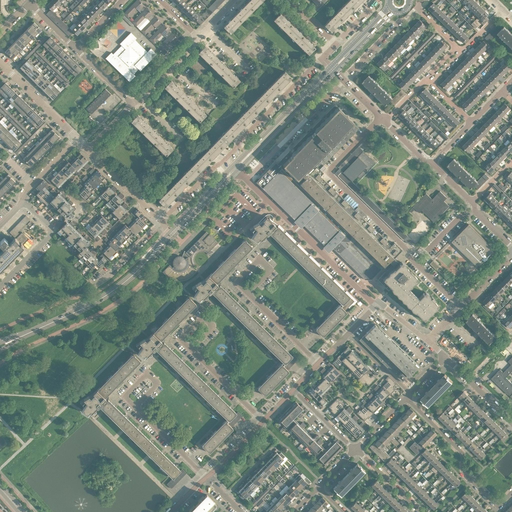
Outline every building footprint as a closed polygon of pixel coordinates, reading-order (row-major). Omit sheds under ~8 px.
[(97,4),(102,9),(107,5),(101,0),(98,0),(99,1),(97,4)] [(141,13),(146,8),(143,5),(142,5),(141,4),(142,4),(141,3),(141,2),(139,0),(138,0),(138,1),(137,0),(136,0),(123,14),(128,18),(136,9),(141,13)] [(181,0),(177,5),(181,9),(187,4),(182,0),(181,0)] [(215,0),(210,6),(215,10),(224,0),(215,0)] [(249,0),(246,3),(253,10),(263,0),(249,0)] [(348,0),(347,2),(354,9),(362,0),(348,0)] [(470,9),(476,2),(473,0),(469,0),(465,5),(470,9)] [(56,7),(51,1),(46,6),(50,10),(52,11),(56,7)] [(342,20),(354,9),(347,2),(335,14),(342,20)] [(428,8),(432,13),(438,7),(439,6),(438,4),(436,5),(433,3),(432,2),(427,7),(428,8)] [(474,13),(480,7),(476,2),(470,9),(474,13)] [(246,3),(235,15),(242,22),(253,10),(246,3)] [(93,8),(98,14),(102,9),(97,4),(93,8)] [(191,8),(187,4),(181,9),(185,14),(191,8)] [(94,18),(98,14),(93,8),(91,6),(89,8),(91,10),(88,13),(94,18)] [(432,13),(437,17),(442,11),(438,7),(432,13)] [(478,17),(485,11),(480,7),(474,13),(478,17)] [(140,30),(149,22),(149,21),(154,16),(151,13),(151,14),(150,13),(150,12),(149,11),(150,10),(148,8),(147,9),(146,8),(141,13),(132,22),(136,26),(140,30)] [(185,14),(190,18),(195,12),(191,8),(185,14)] [(441,21),(446,16),(442,11),(437,17),(441,21)] [(483,21),(489,15),(485,11),(478,17),(483,21)] [(195,12),(190,18),(194,22),(196,21),(200,17),(201,15),(199,13),(197,13),(197,14),(195,12)] [(84,17),(90,22),(94,18),(88,13),(84,17)] [(196,21),(200,25),(208,17),(204,13),(201,15),(200,17),(196,21)] [(280,13),(273,20),(285,32),(292,25),(280,13)] [(132,27),(134,25),(123,14),(121,16),(132,27)] [(324,25),(331,32),(342,20),(335,14),(324,25)] [(235,15),(223,27),(230,34),(242,22),(235,15)] [(158,30),(163,25),(160,22),(159,22),(158,21),(159,21),(158,19),(156,17),(154,16),(149,21),(149,22),(140,30),(145,35),(154,26),(158,30)] [(445,25),(451,20),(446,16),(441,21),(445,25)] [(85,27),(90,22),(84,17),(80,21),(85,27)] [(415,24),(422,30),(426,26),(420,20),(415,24)] [(451,20),(445,25),(450,30),(455,24),(451,20)] [(75,26),(81,31),(85,27),(80,21),(75,26)] [(34,22),(30,25),(38,33),(41,29),(42,29),(41,28),(39,26),(39,27),(38,26),(34,22)] [(415,24),(411,29),(417,35),(422,30),(415,24)] [(455,24),(450,30),(454,34),(459,28),(455,24)] [(35,36),(38,33),(30,25),(27,29),(35,36)] [(167,38),(172,33),(168,30),(167,29),(166,28),(167,27),(165,25),(164,26),(163,25),(158,30),(149,39),(153,43),(162,34),(167,38)] [(304,36),(292,25),(285,32),(297,43),(304,36)] [(75,26),(71,30),(73,32),(77,35),(81,31),(75,26)] [(511,42),(511,34),(504,27),(500,31),(497,33),(497,34),(500,37),(500,36),(502,38),(509,45),(511,42)] [(454,34),(458,38),(464,33),(459,28),(454,34)] [(32,39),(35,36),(27,29),(24,32),(32,39)] [(411,29),(407,33),(413,39),(414,41),(416,39),(415,37),(417,35),(411,29)] [(21,35),(29,42),(32,39),(24,32),(21,35)] [(140,71),(153,58),(156,54),(150,49),(147,52),(138,43),(137,44),(134,41),(136,38),(130,32),(119,44),(121,45),(113,54),(111,52),(105,58),(125,78),(129,82),(135,76),(133,74),(138,69),(140,71)] [(174,47),(180,42),(178,40),(178,39),(177,38),(177,39),(176,38),(176,37),(175,36),(173,34),(172,33),(167,38),(166,38),(158,47),(162,51),(171,42),(173,44),(172,45),(174,47)] [(407,33),(403,37),(409,43),(413,39),(407,33)] [(464,33),(458,38),(463,42),(468,37),(464,33)] [(25,46),(29,42),(21,35),(18,38),(25,46)] [(308,55),(315,48),(304,36),(297,43),(302,48),(308,55)] [(50,37),(43,44),(46,48),(53,40),(50,37)] [(409,43),(403,37),(398,42),(404,48),(406,49),(410,45),(409,43)] [(15,42),(22,49),(25,46),(18,38),(15,42)] [(57,43),(53,40),(46,48),(49,51),(57,43)] [(437,45),(443,51),(447,47),(441,41),(437,45)] [(483,41),(479,45),(485,51),(484,51),(486,52),(488,50),(486,49),(489,46),(486,44),(487,44),(486,43),(483,41)] [(19,52),(22,49),(15,42),(11,45),(19,52)] [(394,46),(400,52),(404,48),(398,42),(394,46)] [(52,54),(60,46),(57,43),(49,51),(52,54)] [(11,45),(8,48),(16,55),(19,52),(11,45)] [(433,50),(438,55),(443,51),(437,45),(433,50)] [(479,45),(475,49),(480,55),(482,56),(483,55),(482,53),(484,51),(485,51),(479,45)] [(63,50),(60,46),(52,54),(56,57),(63,50)] [(210,64),(216,57),(205,46),(198,53),(210,64)] [(394,46),(390,50),(396,56),(400,52),(394,46)] [(12,59),(13,59),(16,55),(8,48),(5,51),(9,55),(9,56),(10,56),(9,57),(11,58),(12,59)] [(429,54),(434,60),(438,55),(433,50),(431,48),(430,50),(431,52),(429,54)] [(475,49),(470,54),(476,59),(477,61),(479,59),(478,57),(480,55),(475,49)] [(66,53),(63,50),(56,57),(54,59),(57,62),(59,60),(66,53)] [(390,50),(385,55),(392,61),(396,56),(390,50)] [(70,56),(66,53),(59,60),(62,64),(70,56)] [(424,58),(430,64),(434,60),(429,54),(424,58)] [(470,54),(466,58),(472,64),(476,59),(470,54)] [(387,65),(392,61),(385,55),(381,59),(387,65)] [(65,67),(73,59),(70,56),(62,64),(65,67)] [(221,76),(228,69),(216,57),(210,64),(221,76)] [(420,63),(426,68),(430,64),(424,58),(423,57),(422,58),(423,60),(420,63)] [(472,64),(466,58),(462,62),(468,68),(472,64)] [(76,62),(73,59),(65,67),(69,70),(76,62)] [(381,59),(377,64),(383,70),(387,65),(381,59)] [(20,67),(24,71),(31,63),(28,60),(20,67)] [(72,73),(79,65),(76,62),(69,70),(72,73)] [(462,62),(458,67),(463,72),(468,68),(462,62)] [(505,62),(501,66),(506,72),(511,68),(508,65),(508,64),(507,64),(505,62)] [(31,63),(24,71),(27,74),(34,66),(31,63)] [(416,67),(422,73),(426,68),(420,63),(416,67)] [(36,64),(34,66),(27,74),(30,77),(37,69),(39,68),(36,64)] [(83,69),(79,65),(72,73),(75,76),(83,69)] [(412,71),(417,77),(422,73),(416,67),(415,66),(410,70),(412,71)] [(502,76),(506,72),(501,66),(496,71),(502,76)] [(463,72),(458,67),(454,71),(459,76),(463,72)] [(33,80),(41,73),(37,69),(30,77),(33,80)] [(221,76),(233,87),(236,85),(240,80),(237,78),(228,69),(221,76)] [(498,80),(502,76),(496,71),(495,69),(493,71),(495,72),(492,75),(498,80)] [(280,90),(291,78),(284,71),(273,83),(280,90)] [(417,77),(412,71),(408,76),(413,81),(417,77)] [(454,71),(449,75),(455,81),(459,76),(454,71)] [(44,76),(41,73),(33,80),(36,83),(44,76)] [(46,74),(44,76),(36,83),(40,86),(47,79),(49,77),(46,74)] [(369,89),(371,91),(374,94),(381,87),(374,80),(373,80),(371,79),(372,78),(369,75),(362,82),(367,87),(369,86),(370,87),(369,89)] [(455,81),(449,75),(445,80),(451,85),(452,87),(454,85),(453,83),(455,81)] [(493,85),(498,80),(492,75),(488,79),(493,85)] [(413,81),(408,76),(403,80),(409,86),(413,81)] [(50,82),(47,79),(40,86),(43,90),(50,82)] [(489,89),(493,85),(488,79),(484,84),(489,89)] [(171,80),(164,87),(176,99),(183,92),(171,80)] [(405,90),(409,86),(403,80),(399,84),(405,90)] [(451,85),(445,80),(441,84),(443,86),(443,87),(444,87),(446,89),(451,85)] [(46,93),(53,85),(50,82),(43,90),(46,93)] [(5,83),(0,87),(0,92),(1,94),(9,86),(5,83)] [(280,90),(273,83),(261,95),(268,101),(280,90)] [(484,84),(479,88),(485,93),(489,89),(484,84)] [(46,93),(49,96),(57,88),(53,85),(46,93)] [(12,89),(9,86),(1,94),(4,97),(12,89)] [(380,100),(386,106),(390,101),(392,99),(389,96),(387,94),(388,94),(381,87),(374,94),(379,99),(380,97),(382,99),(380,100)] [(481,98),(485,93),(479,88),(478,87),(474,91),(475,92),(481,98)] [(57,88),(49,96),(53,99),(60,92),(57,88)] [(420,94),(424,98),(430,92),(425,88),(420,94)] [(8,100),(15,92),(12,89),(4,97),(8,100)] [(91,114),(111,94),(105,89),(86,109),(91,114)] [(18,95),(15,92),(8,100),(11,103),(18,95)] [(188,110),(194,103),(183,92),(176,99),(188,110)] [(430,92),(424,98),(428,103),(434,97),(430,92)] [(475,92),(471,97),(476,102),(481,98),(475,92)] [(14,106),(21,99),(18,95),(11,103),(14,106)] [(268,101),(261,95),(250,106),(257,113),(268,101)] [(434,97),(428,103),(426,105),(428,107),(430,104),(433,107),(438,101),(434,97)] [(472,106),(476,102),(471,97),(466,101),(472,106)] [(25,102),(21,99),(14,106),(17,109),(25,102)] [(433,107),(437,111),(443,105),(438,101),(433,107)] [(468,111),(472,106),(466,101),(462,105),(465,108),(464,108),(465,108),(468,111)] [(20,113),(28,105),(25,102),(17,109),(20,113)] [(194,103),(188,110),(199,122),(206,115),(194,103)] [(505,103),(500,108),(506,113),(510,109),(508,106),(507,105),(507,106),(505,103)] [(31,108),(28,105),(20,113),(24,116),(31,108)] [(359,128),(353,123),(354,123),(338,107),(335,105),(326,114),(328,116),(327,117),(326,117),(324,119),(324,120),(323,121),(321,119),(312,128),(312,129),(308,134),(307,133),(293,147),(295,149),(294,150),(291,152),(292,153),(291,154),(289,152),(279,161),(297,179),(301,175),(313,163),(319,169),(359,128)] [(447,109),(443,105),(437,111),(441,115),(447,109)] [(238,118),(245,125),(257,113),(250,106),(246,110),(238,118)] [(27,119),(34,111),(31,108),(24,116),(27,119)] [(502,117),(506,113),(500,108),(496,112),(502,117)] [(446,119),(451,114),(447,109),(441,115),(446,119)] [(398,115),(403,120),(408,114),(404,110),(398,115)] [(37,114),(34,111),(27,119),(30,122),(37,114)] [(496,112),(492,116),(497,122),(502,117),(496,112)] [(33,125),(41,118),(37,114),(30,122),(33,125)] [(142,133),(149,126),(137,114),(131,121),(142,133)] [(407,124),(413,118),(408,114),(403,120),(405,121),(404,122),(406,124),(407,124)] [(456,118),(451,114),(446,119),(450,124),(456,118)] [(411,128),(412,128),(417,123),(414,120),(416,118),(415,116),(413,118),(407,124),(409,126),(408,126),(411,129),(411,128)] [(492,116),(488,120),(493,126),(497,122),(492,116)] [(44,121),(41,118),(33,125),(37,128),(44,121)] [(227,130),(234,137),(245,125),(238,118),(227,130)] [(460,122),(456,118),(450,124),(454,128),(460,122)] [(488,120),(483,125),(489,130),(493,126),(488,120)] [(421,127),(417,123),(412,128),(416,132),(421,127)] [(479,129),(485,135),(489,130),(483,125),(479,129)] [(149,126),(142,133),(154,144),(161,137),(149,126)] [(416,132),(420,137),(426,131),(421,127),(416,132)] [(0,137),(1,139),(9,131),(5,128),(0,133),(0,137)] [(52,130),(48,133),(56,140),(59,137),(55,133),(54,132),(55,132),(53,130),(52,129),(52,130)] [(479,129),(475,133),(481,139),(485,135),(479,129)] [(234,137),(227,130),(215,142),(222,148),(234,137)] [(12,134),(9,131),(1,139),(4,142),(12,134)] [(420,137),(425,141),(430,135),(426,131),(420,137)] [(53,144),(56,140),(48,133),(45,136),(53,144)] [(471,138),(476,143),(481,139),(475,133),(471,138)] [(8,145),(15,137),(12,134),(4,142),(8,145)] [(425,141),(429,145),(434,140),(430,135),(425,141)] [(50,147),(53,144),(45,136),(42,139),(50,147)] [(8,145),(11,148),(18,140),(15,137),(8,145)] [(166,156),(173,149),(161,137),(154,144),(166,156)] [(471,138),(466,142),(472,148),(476,143),(471,138)] [(39,143),(46,150),(50,147),(42,139),(39,143)] [(14,151),(22,144),(18,140),(11,148),(14,151)] [(434,140),(429,145),(433,149),(439,144),(434,140)] [(43,153),(46,150),(39,143),(37,141),(34,144),(36,146),(43,153)] [(204,153),(211,160),(222,148),(215,142),(209,148),(204,153)] [(466,142),(462,146),(468,152),(470,153),(471,152),(469,150),(472,148),(466,142)] [(40,156),(43,153),(36,146),(34,144),(31,147),(33,149),(40,156)] [(501,150),(507,155),(511,151),(505,146),(501,150)] [(37,160),(40,156),(33,149),(31,147),(28,150),(29,152),(37,160)] [(502,160),(507,155),(501,150),(499,148),(497,150),(500,152),(497,155),(502,160)] [(352,181),(357,176),(360,179),(375,163),(363,151),(342,172),(352,181)] [(29,152),(26,155),(34,163),(37,160),(29,152)] [(80,153),(77,157),(88,168),(90,166),(88,164),(87,164),(86,163),(88,161),(80,153)] [(211,160),(204,153),(192,165),(199,172),(211,160)] [(26,162),(31,166),(34,163),(26,155),(23,159),(22,160),(23,160),(25,162),(26,162)] [(498,164),(502,160),(497,155),(493,159),(498,164)] [(86,170),(88,168),(77,157),(73,160),(81,168),(83,166),(84,167),(84,168),(86,170)] [(454,172),(459,177),(466,170),(458,163),(458,164),(456,162),(457,162),(454,159),(447,166),(452,171),(454,169),(455,171),(454,172)] [(494,168),(498,164),(493,159),(489,163),(494,168)] [(79,170),(81,168),(73,160),(70,164),(79,173),(81,175),(83,173),(81,171),(80,171),(79,170)] [(323,245),(327,249),(330,252),(333,248),(332,248),(338,241),(348,241),(350,239),(351,235),(348,231),(347,230),(339,222),(331,215),(322,206),(309,194),(300,184),(305,179),(301,175),(297,179),(279,161),(277,164),(275,162),(256,182),(298,224),(302,227),(303,226),(323,245)] [(65,166),(72,173),(75,171),(76,172),(76,173),(77,175),(79,173),(70,164),(68,162),(65,166)] [(323,173),(319,169),(313,163),(301,175),(305,179),(308,176),(311,179),(314,182),(320,176),(323,173)] [(494,168),(489,163),(485,167),(490,173),(494,168)] [(188,184),(199,172),(192,165),(181,177),(188,184)] [(70,176),(72,173),(65,166),(61,169),(72,180),(74,178),(72,177),(71,177),(70,176)] [(92,168),(90,170),(102,181),(105,177),(97,170),(95,172),(94,171),(94,170),(92,168)] [(69,180),(70,182),(72,180),(61,169),(58,173),(65,181),(68,178),(69,179),(69,180)] [(102,181),(90,170),(89,172),(90,174),(91,174),(92,175),(90,177),(98,185),(102,181)] [(466,170),(459,177),(464,182),(465,181),(467,182),(465,184),(471,189),(474,186),(476,184),(477,182),(477,181),(474,179),(472,178),(473,177),(466,170)] [(58,173),(54,176),(65,187),(67,185),(65,184),(64,184),(63,183),(65,181),(58,173)] [(8,174),(4,178),(12,185),(15,182),(11,178),(11,177),(9,175),(8,174)] [(95,188),(98,185),(90,177),(88,179),(87,178),(87,177),(85,175),(83,177),(95,188)] [(52,185),(54,183),(50,180),(51,180),(47,176),(45,178),(51,185),(52,185)] [(62,188),(63,189),(65,187),(54,176),(51,180),(50,180),(54,183),(58,188),(61,185),(62,186),(62,188)] [(311,179),(308,176),(305,179),(300,184),(309,194),(323,179),(320,176),(314,182),(311,179)] [(91,192),(95,188),(83,177),(82,179),(83,181),(84,181),(85,182),(83,184),(85,186),(91,192)] [(181,177),(171,187),(169,189),(176,195),(188,184),(181,177)] [(9,188),(12,185),(4,178),(1,181),(9,188)] [(336,192),(323,179),(309,194),(322,206),(336,192)] [(39,191),(47,184),(43,180),(35,188),(39,191)] [(0,186),(6,192),(9,188),(1,181),(0,182),(0,186)] [(49,185),(47,184),(39,191),(36,195),(40,198),(47,190),(45,188),(46,187),(47,187),(49,185)] [(93,193),(91,192),(85,186),(83,188),(82,187),(82,186),(80,184),(78,186),(89,197),(93,193)] [(104,198),(115,187),(113,185),(112,187),(112,188),(111,189),(108,187),(101,195),(104,198)] [(86,201),(89,197),(78,186),(76,188),(78,190),(79,190),(80,191),(78,193),(86,201)] [(117,189),(115,187),(104,198),(108,202),(116,194),(113,192),(114,191),(116,191),(117,189)] [(51,191),(50,192),(47,190),(40,198),(43,202),(54,191),(52,189),(51,190),(51,191)] [(165,207),(176,195),(169,189),(158,200),(165,207)] [(56,192),(54,191),(43,202),(47,205),(50,202),(54,197),(52,195),(53,194),(54,194),(56,192)] [(449,206),(443,200),(446,197),(440,191),(432,199),(426,193),(409,210),(411,212),(415,209),(419,213),(422,210),(434,222),(449,206)] [(60,196),(57,194),(54,197),(50,202),(53,205),(64,194),(62,192),(61,194),(61,195),(60,196)] [(116,194),(108,202),(111,205),(122,194),(121,192),(119,194),(119,195),(118,196),(116,194)] [(345,201),(336,192),(322,206),(331,215),(345,201)] [(66,196),(64,194),(53,205),(57,209),(65,201),(62,199),(63,198),(65,198),(66,196)] [(111,205),(115,209),(120,204),(123,201),(121,199),(122,198),(123,198),(124,196),(122,194),(111,205)] [(484,199),(488,203),(494,198),(489,194),(484,199)] [(488,203),(493,208),(498,202),(494,198),(488,203)] [(68,202),(67,203),(65,201),(57,209),(61,212),(71,201),(70,199),(68,201),(68,202)] [(61,212),(64,216),(72,208),(70,206),(71,205),(72,205),(73,203),(71,201),(61,212)] [(331,215),(339,222),(353,208),(345,201),(331,215)] [(493,208),(497,212),(502,207),(498,202),(493,208)] [(112,212),(115,216),(126,204),(124,203),(123,204),(123,205),(122,206),(120,204),(115,209),(112,212)] [(127,208),(128,206),(126,204),(115,216),(119,219),(127,211),(124,209),(125,208),(127,208)] [(502,207),(497,212),(499,214),(498,214),(501,217),(501,216),(507,211),(508,209),(504,205),(502,207)] [(64,216),(60,220),(63,222),(68,217),(69,218),(71,217),(74,215),(71,213),(76,209),(73,206),(72,208),(64,216)] [(354,210),(353,208),(339,222),(347,230),(364,213),(358,206),(354,210)] [(137,209),(134,211),(133,212),(141,220),(145,216),(137,209)] [(507,211),(501,216),(503,218),(502,219),(505,221),(506,220),(511,215),(509,213),(511,211),(509,209),(508,209),(507,211)] [(146,224),(141,220),(133,212),(132,211),(131,213),(134,217),(135,217),(137,218),(134,220),(142,228),(146,224)] [(348,251),(362,263),(368,257),(374,263),(381,270),(389,261),(389,262),(390,261),(392,262),(391,263),(393,265),(397,261),(394,259),(402,250),(394,242),(391,246),(363,218),(366,215),(364,213),(347,230),(348,231),(351,235),(350,239),(348,241),(338,241),(345,248),(348,251)] [(264,241),(270,234),(270,233),(271,232),(277,227),(272,222),(273,220),(273,218),(272,216),(270,214),(267,214),(265,216),(258,223),(249,228),(251,231),(252,230),(253,233),(251,237),(257,243),(261,239),(264,241)] [(101,215),(100,216),(98,219),(105,227),(108,224),(109,225),(109,227),(110,228),(112,226),(101,215)] [(98,219),(94,222),(105,233),(107,232),(105,230),(104,230),(103,229),(105,227),(98,219)] [(128,220),(139,231),(142,228),(134,220),(132,222),(131,221),(131,220),(129,219),(128,220)] [(135,235),(139,231),(128,220),(126,222),(127,224),(128,224),(130,225),(127,227),(133,232),(133,233),(135,235)] [(59,230),(62,234),(73,223),(71,221),(70,223),(70,224),(69,225),(66,222),(59,230)] [(102,234),(103,235),(105,233),(94,222),(91,226),(98,234),(101,232),(102,233),(102,234)] [(75,225),(73,223),(62,234),(66,237),(74,229),(71,227),(72,226),(74,226),(75,225)] [(127,227),(125,225),(123,227),(122,226),(122,225),(120,223),(118,225),(129,236),(133,233),(133,232),(127,227)] [(459,246),(480,267),(496,251),(469,224),(456,237),(462,243),(459,246)] [(126,240),(129,236),(118,225),(116,227),(118,229),(119,229),(120,230),(118,232),(126,240)] [(96,236),(98,234),(91,226),(87,230),(91,234),(98,241),(100,239),(98,237),(97,237),(96,236)] [(277,226),(277,227),(271,232),(270,233),(270,234),(271,233),(273,236),(280,243),(280,242),(283,245),(289,238),(277,226)] [(76,232),(74,229),(66,237),(69,241),(80,230),(78,228),(77,229),(77,231),(76,232)] [(81,233),(82,232),(80,230),(69,241),(73,244),(81,236),(78,234),(80,233),(81,233)] [(111,232),(122,243),(126,240),(118,232),(116,234),(115,233),(115,232),(113,230),(111,232)] [(22,232),(20,234),(18,232),(16,234),(13,236),(22,244),(28,238),(27,238),(22,233),(22,232)] [(119,247),(122,243),(111,232),(109,234),(111,236),(112,236),(113,237),(111,239),(119,247)] [(208,252),(210,250),(217,243),(214,240),(215,239),(213,237),(212,235),(209,234),(206,232),(197,240),(199,242),(200,243),(201,242),(205,246),(204,246),(204,247),(205,247),(205,248),(204,250),(206,250),(207,251),(208,252)] [(90,235),(97,242),(98,241),(91,234),(90,235)] [(83,239),(81,236),(73,244),(77,248),(88,237),(86,235),(84,237),(84,238),(83,239)] [(22,244),(13,236),(10,238),(8,237),(6,239),(4,238),(0,241),(0,244),(2,246),(4,244),(6,246),(0,252),(0,272),(1,271),(0,270),(2,268),(3,270),(7,265),(6,264),(7,263),(8,264),(12,260),(11,258),(13,257),(14,258),(18,254),(17,253),(18,251),(19,252),(24,248),(23,247),(23,246),(22,244)] [(88,240),(89,239),(88,237),(77,248),(80,251),(88,243),(87,243),(86,241),(87,240),(88,240)] [(115,250),(119,247),(111,239),(109,241),(108,240),(108,239),(106,237),(104,239),(106,241),(115,250)] [(301,250),(289,238),(283,245),(285,247),(285,248),(292,254),(295,257),(301,250)] [(185,253),(186,253),(191,258),(191,259),(193,259),(193,257),(194,255),(195,253),(197,252),(199,251),(198,249),(197,247),(199,245),(198,244),(199,242),(197,240),(185,253)] [(236,250),(233,253),(240,259),(245,254),(246,254),(248,253),(247,252),(252,247),(246,241),(245,240),(244,240),(245,241),(242,243),(235,249),(235,250),(236,250)] [(117,252),(115,250),(106,241),(104,243),(106,245),(107,245),(108,246),(106,248),(113,256),(117,252)] [(333,248),(339,254),(345,248),(338,241),(332,248),(333,248)] [(212,253),(210,250),(208,252),(207,251),(206,250),(204,250),(205,248),(205,247),(204,247),(204,246),(205,246),(201,242),(200,243),(199,242),(198,244),(199,245),(197,247),(198,249),(199,251),(201,251),(203,251),(205,252),(207,253),(208,255),(212,253)] [(90,245),(88,243),(80,251),(77,255),(81,258),(88,250),(86,248),(87,247),(88,247),(90,245)] [(99,248),(110,259),(113,256),(106,248),(103,250),(102,249),(102,248),(101,246),(99,248)] [(345,248),(339,254),(340,254),(343,257),(348,251),(345,248)] [(92,251),(91,252),(88,250),(81,258),(84,262),(95,250),(93,249),(92,250),(92,251)] [(84,262),(88,265),(95,257),(93,255),(94,254),(95,254),(97,252),(95,250),(84,262)] [(301,250),(295,257),(297,259),(297,260),(304,266),(307,268),(314,262),(301,250)] [(353,268),(355,270),(362,263),(348,251),(343,257),(352,266),(351,267),(352,267),(352,266),(353,268)] [(191,258),(186,253),(182,257),(181,257),(180,256),(179,256),(178,256),(177,257),(176,257),(175,258),(174,259),(174,260),(173,260),(173,261),(173,262),(173,263),(173,264),(173,265),(174,265),(174,266),(172,268),(169,265),(163,271),(167,275),(168,276),(169,277),(170,278),(171,278),(172,279),(173,279),(174,279),(175,280),(176,280),(177,280),(178,280),(180,280),(181,280),(182,280),(183,280),(185,279),(186,279),(187,279),(187,278),(189,278),(190,277),(191,276),(196,271),(193,268),(196,265),(194,263),(193,261),(193,259),(191,259),(191,258)] [(235,264),(240,259),(233,253),(231,255),(230,255),(224,262),(221,265),(228,271),(233,266),(234,267),(235,265),(235,264)] [(95,257),(88,265),(91,269),(95,265),(103,257),(104,256),(102,254),(99,257),(99,258),(98,259),(95,257)] [(106,260),(103,257),(95,265),(99,268),(106,260)] [(368,257),(362,263),(355,270),(361,276),(374,263),(368,257)] [(435,269),(439,266),(433,260),(430,264),(435,269)] [(321,269),(314,262),(307,268),(309,271),(316,278),(319,280),(326,273),(322,269),(321,269)] [(426,316),(427,315),(430,313),(431,312),(433,310),(434,308),(436,307),(437,305),(438,305),(433,300),(434,299),(432,296),(430,298),(427,295),(427,293),(425,292),(424,292),(418,298),(408,288),(411,287),(413,284),(416,282),(417,279),(418,279),(410,271),(410,272),(409,270),(401,262),(399,264),(395,268),(394,268),(392,270),(393,270),(388,275),(385,272),(377,280),(388,291),(391,288),(393,290),(394,291),(396,292),(398,294),(398,296),(400,297),(402,299),(403,301),(405,302),(407,304),(408,305),(410,306),(412,308),(413,310),(415,311),(423,319),(426,318),(426,316)] [(381,270),(374,263),(361,276),(365,280),(371,279),(376,275),(381,270)] [(223,276),(228,271),(221,265),(219,267),(218,267),(212,274),(210,276),(209,276),(210,278),(211,278),(217,284),(217,283),(219,280),(222,278),(224,277),(223,276)] [(328,289),(331,292),(338,285),(330,278),(330,277),(326,273),(319,280),(321,283),(328,290),(328,289)] [(213,292),(216,295),(223,288),(220,285),(220,281),(219,280),(217,283),(217,284),(211,278),(210,278),(209,276),(208,275),(205,279),(206,280),(202,284),(201,282),(195,285),(197,286),(194,289),(194,288),(194,289),(196,292),(194,295),(193,295),(193,296),(201,301),(204,298),(206,300),(208,298),(213,293),(213,292)] [(505,290),(509,285),(504,280),(500,284),(505,290)] [(501,294),(505,290),(500,284),(495,288),(501,294)] [(340,319),(341,318),(346,312),(345,310),(348,307),(354,301),(344,292),(338,285),(331,292),(333,294),(333,295),(340,302),(340,301),(343,304),(342,304),(343,304),(341,307),(339,305),(339,306),(337,308),(330,315),(325,320),(318,327),(319,327),(317,328),(316,329),(323,336),(328,331),(330,330),(329,330),(340,319)] [(223,301),(225,304),(232,297),(223,288),(216,295),(215,295),(222,302),(223,301)] [(495,288),(491,293),(497,298),(501,294),(495,288)] [(494,301),(497,298),(491,293),(487,297),(492,303),(494,304),(496,302),(494,301)] [(180,307),(177,310),(184,316),(189,311),(190,312),(191,310),(196,304),(190,298),(189,297),(188,297),(189,298),(186,300),(179,307),(180,307)] [(244,309),(232,297),(225,304),(228,306),(227,307),(234,313),(237,316),(244,309)] [(483,301),(485,304),(483,306),(487,310),(490,308),(488,307),(492,303),(487,297),(483,301)] [(256,321),(249,314),(244,309),(237,316),(240,318),(239,319),(246,325),(247,325),(249,328),(256,321)] [(168,319),(166,322),(172,328),(177,323),(178,324),(179,322),(184,316),(177,310),(175,312),(174,312),(168,319)] [(511,321),(507,316),(503,313),(501,311),(499,313),(501,315),(504,318),(505,318),(507,320),(504,322),(503,321),(501,323),(505,328),(507,326),(510,328),(511,325),(511,321)] [(466,321),(478,332),(484,326),(477,319),(475,317),(476,317),(472,314),(466,321)] [(268,332),(256,321),(249,328),(252,330),(252,331),(258,337),(259,337),(261,339),(268,332)] [(167,334),(172,328),(166,322),(163,324),(159,327),(156,331),(154,334),(153,333),(153,334),(154,335),(161,341),(161,340),(163,337),(166,335),(166,336),(168,334),(167,334)] [(406,378),(417,366),(384,333),(385,332),(379,326),(378,327),(372,322),(366,328),(368,330),(359,340),(402,382),(404,380),(405,380),(406,378)] [(491,332),(484,326),(478,332),(489,344),(496,337),(493,334),(493,335),(491,333),(491,332)] [(280,344),(273,337),(268,332),(261,339),(264,342),(271,349),(273,351),(280,344)] [(157,349),(160,352),(167,345),(164,342),(164,338),(163,337),(161,340),(161,341),(154,335),(153,334),(153,333),(152,333),(149,336),(150,337),(146,341),(145,339),(139,342),(141,343),(138,346),(140,349),(138,353),(138,352),(137,353),(145,358),(148,355),(150,357),(152,355),(157,349)] [(292,356),(280,344),(273,351),(276,354),(282,361),(283,360),(285,362),(285,363),(287,361),(289,359),(291,357),(292,356)] [(167,358),(169,361),(176,354),(167,345),(160,352),(159,352),(166,359),(167,358)] [(340,355),(344,358),(351,350),(346,345),(343,348),(345,349),(340,355)] [(343,362),(344,362),(346,363),(355,354),(351,350),(344,358),(341,361),(343,362)] [(124,364),(121,367),(128,373),(133,368),(134,369),(135,367),(140,361),(134,355),(133,354),(132,354),(133,355),(130,357),(123,364),(124,364)] [(188,366),(176,354),(169,361),(172,363),(171,364),(178,370),(181,373),(188,366)] [(347,366),(348,368),(358,357),(355,354),(346,363),(347,364),(347,366)] [(336,366),(341,361),(344,358),(340,355),(335,360),(333,358),(330,361),(336,366)] [(502,389),(503,389),(508,394),(508,395),(508,394),(510,396),(511,396),(511,397),(511,356),(508,361),(511,365),(503,373),(500,369),(497,372),(497,373),(492,378),(491,378),(497,384),(502,389)] [(358,357),(348,368),(350,369),(351,369),(353,370),(362,361),(358,357)] [(366,364),(362,361),(353,370),(354,371),(354,373),(355,375),(366,364)] [(331,367),(328,369),(336,377),(340,373),(329,362),(327,364),(328,366),(330,366),(331,367)] [(270,376),(277,383),(282,378),(284,377),(283,376),(289,371),(287,370),(283,365),(281,364),(282,365),(279,367),(272,373),(272,374),(270,376)] [(359,376),(360,377),(365,372),(366,371),(368,369),(369,368),(366,364),(355,375),(357,376),(359,376)] [(200,378),(193,371),(188,366),(181,373),(184,375),(183,376),(190,382),(191,382),(193,384),(200,378)] [(123,379),(128,373),(121,367),(119,369),(118,369),(112,376),(109,379),(116,385),(121,380),(122,381),(124,379),(123,379)] [(333,381),(336,377),(328,369),(326,371),(325,370),(325,369),(324,368),(322,370),(333,381)] [(329,384),(333,381),(322,370),(320,371),(321,373),(323,373),(324,374),(321,376),(323,378),(329,384)] [(370,377),(367,374),(365,372),(360,377),(357,380),(361,383),(362,382),(364,384),(365,383),(368,386),(376,378),(373,375),(370,377)] [(438,382),(433,387),(440,394),(452,382),(448,378),(449,378),(447,377),(445,374),(444,375),(440,380),(439,380),(437,381),(438,382)] [(272,388),(277,383),(270,376),(267,379),(260,385),(261,386),(258,388),(257,388),(259,390),(259,389),(265,395),(270,390),(272,389),(272,388)] [(387,381),(384,385),(382,387),(390,394),(393,391),(393,390),(394,388),(393,387),(396,384),(388,376),(385,379),(387,381)] [(212,389),(200,378),(193,384),(196,387),(195,388),(202,394),(203,394),(205,396),(212,389)] [(323,378),(320,381),(331,392),(333,390),(331,389),(330,389),(329,388),(331,386),(329,384),(323,378)] [(111,391),(113,389),(116,385),(109,379),(107,381),(106,381),(100,388),(98,390),(97,390),(97,391),(98,392),(99,392),(105,398),(105,397),(107,395),(110,392),(110,393),(112,391),(111,391)] [(324,393),(326,390),(327,392),(327,393),(329,394),(331,392),(320,381),(316,385),(324,393)] [(327,396),(324,393),(316,385),(313,388),(313,389),(319,395),(320,396),(321,396),(323,394),(324,395),(324,396),(325,398),(327,396)] [(386,398),(390,394),(382,387),(380,389),(379,388),(379,387),(377,385),(375,387),(386,398)] [(310,393),(315,398),(319,395),(313,389),(313,388),(311,387),(306,392),(308,395),(310,393)] [(386,398),(375,387),(373,389),(375,390),(376,390),(377,391),(375,394),(376,395),(383,401),(386,398)] [(428,406),(440,394),(433,387),(428,392),(427,392),(425,393),(426,394),(421,399),(423,401),(423,402),(424,403),(428,406)] [(224,401),(217,394),(212,389),(205,396),(208,399),(214,406),(215,406),(217,408),(224,401)] [(108,395),(107,395),(105,397),(105,398),(99,392),(98,392),(97,391),(97,390),(96,390),(93,393),(94,394),(90,398),(89,396),(83,399),(85,400),(82,403),(84,406),(82,409),(81,410),(89,415),(92,412),(94,414),(96,412),(101,406),(104,409),(110,402),(108,399),(108,395)] [(461,398),(463,401),(468,396),(463,392),(459,396),(459,397),(458,398),(459,399),(461,398)] [(384,402),(383,401),(376,395),(374,397),(373,396),(373,395),(371,393),(369,395),(380,406),(384,402)] [(320,396),(319,395),(315,398),(321,404),(319,405),(321,408),(327,402),(321,396),(320,396)] [(369,402),(377,410),(380,406),(369,395),(367,397),(369,399),(370,399),(371,400),(369,402)] [(468,396),(463,401),(462,402),(464,404),(465,402),(467,405),(472,400),(468,396)] [(332,413),(336,416),(344,408),(338,403),(339,402),(336,399),(328,407),(333,412),(332,413)] [(373,413),(377,410),(369,402),(367,404),(366,403),(366,402),(364,400),(362,402),(365,405),(373,413)] [(476,404),(472,400),(467,405),(466,406),(468,408),(469,407),(472,409),(476,404)] [(236,413),(224,401),(217,408),(220,411),(219,411),(226,418),(227,417),(229,419),(228,420),(229,420),(231,418),(233,416),(235,414),(236,413)] [(295,401),(282,415),(278,419),(284,425),(283,427),(287,430),(291,426),(289,424),(298,415),(301,418),(303,416),(300,413),(304,410),(306,412),(308,410),(302,404),(300,406),(295,401)] [(111,415),(113,418),(120,411),(115,406),(113,404),(110,402),(104,409),(103,409),(110,416),(111,415)] [(480,409),(477,405),(476,404),(472,409),(470,410),(472,412),(473,411),(476,413),(480,409)] [(369,416),(370,417),(373,413),(365,405),(360,411),(359,410),(356,413),(364,421),(369,416)] [(350,409),(349,407),(347,408),(347,410),(346,411),(344,408),(336,416),(340,420),(350,409)] [(410,408),(405,412),(411,418),(415,413),(410,408)] [(352,410),(350,409),(340,420),(343,423),(350,416),(351,415),(349,413),(350,412),(351,412),(352,410)] [(481,409),(480,409),(476,413),(480,417),(485,413),(481,409)] [(125,416),(120,411),(113,418),(116,420),(115,421),(122,427),(123,427),(125,430),(132,423),(127,418),(125,416)] [(408,421),(411,418),(405,412),(401,417),(407,422),(408,424),(410,422),(408,421)] [(442,422),(447,417),(448,416),(447,414),(445,415),(443,413),(438,417),(442,422)] [(489,417),(486,414),(485,413),(480,417),(478,420),(482,424),(483,423),(489,417)] [(342,424),(346,428),(357,417),(355,415),(353,416),(353,418),(352,419),(350,416),(343,423),(342,424)] [(357,417),(346,428),(349,431),(357,423),(355,421),(356,420),(357,420),(358,419),(357,417)] [(404,425),(407,422),(401,417),(397,421),(402,427),(404,428),(405,426),(404,425)] [(449,419),(447,417),(442,422),(447,426),(451,421),(453,420),(451,418),(449,419)] [(493,421),(489,417),(483,423),(485,425),(486,423),(489,426),(493,421)] [(216,431),(214,434),(221,440),(226,435),(228,434),(227,434),(233,428),(231,427),(227,422),(225,421),(225,422),(223,424),(216,431)] [(392,426),(398,431),(402,427),(397,421),(392,426)] [(455,422),(454,424),(451,421),(447,426),(451,430),(456,425),(457,424),(455,422)] [(498,425),(494,422),(493,421),(489,426),(487,427),(489,429),(491,427),(493,430),(498,425)] [(297,422),(289,430),(315,455),(323,447),(320,444),(322,442),(319,439),(317,441),(315,440),(318,437),(318,435),(316,435),(313,438),(311,436),(314,433),(311,430),(308,433),(303,428),(305,425),(302,422),(300,425),(297,422)] [(349,431),(353,435),(364,424),(362,422),(360,423),(360,425),(359,426),(357,423),(349,431)] [(137,428),(132,423),(125,430),(128,432),(127,432),(134,439),(135,439),(137,441),(144,435),(139,430),(139,429),(137,428)] [(366,426),(364,424),(353,435),(356,438),(364,431),(362,428),(363,427),(364,427),(366,426)] [(458,428),(456,425),(451,430),(455,434),(460,430),(461,428),(459,426),(458,428)] [(495,432),(497,434),(502,429),(498,425),(493,430),(492,431),(493,433),(495,432)] [(393,436),(398,431),(392,426),(388,430),(393,436)] [(427,434),(432,438),(436,434),(432,429),(427,434)] [(502,438),(506,434),(502,429),(497,434),(501,438),(502,438)] [(384,434),(383,435),(389,440),(391,442),(392,440),(391,438),(393,436),(388,430),(384,434)] [(465,430),(463,432),(460,430),(455,434),(460,438),(464,434),(467,431),(465,430)] [(216,446),(221,440),(214,434),(211,436),(204,443),(205,443),(202,445),(201,446),(203,447),(209,453),(214,447),(216,446)] [(428,443),(432,438),(427,434),(423,438),(428,443)] [(467,436),(464,434),(460,438),(464,443),(468,438),(470,437),(468,435),(467,436)] [(147,451),(149,453),(156,447),(151,441),(149,440),(144,435),(137,441),(140,444),(146,451),(147,451)] [(383,435),(379,439),(385,445),(389,440),(383,435)] [(326,466),(340,452),(343,449),(337,443),(339,441),(334,436),(332,439),(334,441),(332,443),(329,441),(326,443),(329,446),(321,455),(319,453),(314,457),(318,461),(320,460),(326,466)] [(419,443),(424,447),(428,443),(423,438),(419,443)] [(468,447),(473,442),(468,438),(464,443),(468,447)] [(374,443),(381,450),(383,452),(384,451),(385,450),(383,448),(385,445),(379,439),(375,443),(374,443)] [(474,441),(473,442),(468,447),(472,451),(478,445),(474,441)] [(424,447),(419,443),(417,444),(414,442),(409,447),(417,454),(419,452),(421,453),(425,449),(424,447)] [(383,452),(381,450),(374,443),(370,447),(372,448),(370,450),(374,453),(375,451),(385,461),(385,462),(390,457),(384,451),(383,452)] [(480,449),(477,446),(472,451),(477,455),(481,451),(483,449),(481,448),(480,449)] [(161,465),(168,458),(163,453),(161,451),(161,452),(156,447),(149,453),(152,456),(158,463),(159,463),(161,465)] [(421,457),(423,455),(425,458),(430,453),(426,449),(425,449),(421,453),(419,455),(421,457)] [(486,455),(481,451),(477,455),(481,460),(486,455)] [(283,459),(285,456),(281,452),(278,454),(276,452),(274,455),(272,453),(271,455),(279,463),(283,459)] [(427,460),(430,462),(434,457),(430,453),(425,458),(423,460),(425,462),(427,460)] [(276,467),(279,463),(271,455),(269,456),(271,458),(269,460),(276,467)] [(434,457),(430,462),(434,466),(439,461),(434,457)] [(173,463),(168,458),(161,465),(164,467),(163,468),(170,475),(171,474),(173,477),(175,475),(177,473),(179,471),(180,470),(175,465),(173,463)] [(391,467),(392,466),(395,463),(396,461),(395,459),(393,461),(391,459),(386,463),(391,467)] [(263,462),(272,471),(276,467),(269,460),(266,463),(265,461),(263,462)] [(435,473),(438,470),(442,466),(443,465),(439,461),(434,466),(431,469),(435,473)] [(268,475),(272,471),(263,462),(262,464),(263,466),(261,468),(268,475)] [(395,463),(392,466),(391,467),(395,472),(399,467),(401,466),(399,464),(397,465),(395,463)] [(350,471),(345,476),(353,483),(364,471),(365,471),(361,467),(360,466),(357,464),(352,469),(350,470),(350,471)] [(438,470),(443,474),(447,470),(443,465),(442,466),(438,470)] [(402,469),(399,467),(395,472),(399,476),(404,471),(405,470),(403,468),(402,469)] [(255,470),(264,479),(268,475),(261,468),(259,470),(257,469),(255,470)] [(261,483),(264,479),(255,470),(254,472),(256,473),(253,476),(261,483)] [(443,478),(444,476),(447,478),(451,474),(447,470),(443,474),(441,476),(443,478)] [(406,473),(404,471),(399,476),(403,480),(408,475),(409,474),(407,472),(406,473)] [(306,486),(304,485),(307,482),(308,484),(311,482),(302,473),(300,476),(299,474),(295,478),(296,480),(305,488),(306,486)] [(447,478),(451,483),(456,478),(451,474),(447,478)] [(412,476),(410,478),(408,475),(403,480),(408,484),(412,480),(414,478),(412,476)] [(248,478),(257,487),(261,483),(253,476),(251,478),(249,476),(248,478)] [(341,495),(353,483),(345,476),(340,481),(338,482),(338,483),(333,488),(336,491),(335,491),(337,492),(341,496),(341,495)] [(253,490),(257,487),(248,478),(246,479),(248,481),(246,483),(253,490)] [(456,478),(451,483),(449,484),(451,486),(453,485),(455,487),(460,482),(456,478)] [(303,489),(305,488),(296,480),(293,484),(299,490),(301,488),(303,489)] [(414,482),(412,480),(408,484),(412,488),(416,484),(418,482),(416,480),(414,482)] [(373,488),(376,490),(380,485),(376,481),(371,486),(370,487),(372,489),(373,488)] [(240,486),(249,494),(253,490),(246,483),(244,486),(242,484),(240,486)] [(293,484),(289,488),(297,496),(299,494),(297,492),(299,490),(293,484)] [(420,485),(419,486),(416,484),(412,488),(416,493),(421,488),(422,487),(420,485)] [(381,486),(380,485),(376,490),(374,491),(376,493),(378,492),(380,494),(384,490),(381,486)] [(245,498),(249,494),(240,486),(239,487),(241,489),(238,491),(240,493),(245,498)] [(289,488),(285,491),(292,498),(294,496),(296,497),(297,496),(289,488)] [(423,490),(421,488),(416,493),(420,497),(425,492),(426,491),(424,489),(423,490)] [(380,497),(382,496),(384,498),(389,494),(384,490),(380,494),(378,496),(380,497)] [(289,503),(291,502),(289,500),(292,498),(285,491),(281,495),(289,503)] [(462,496),(466,500),(471,496),(466,491),(462,496)] [(420,497),(425,501),(429,496),(425,492),(420,497)] [(208,511),(216,504),(206,494),(189,511),(208,511)] [(386,500),(388,503),(393,498),(389,494),(384,498),(383,500),(385,502),(386,500)] [(281,495),(277,499),(284,506),(286,503),(288,505),(289,503),(281,495)] [(425,501),(429,505),(433,501),(429,496),(425,501)] [(472,497),(471,496),(466,500),(465,502),(467,503),(468,502),(471,505),(475,500),(472,497)] [(322,497),(318,502),(323,507),(325,509),(326,507),(325,506),(328,503),(322,497)] [(390,504),(393,507),(397,502),(393,498),(388,503),(387,504),(389,506),(390,504)] [(284,506),(277,499),(274,503),(282,511),(283,510),(282,508),(284,506)] [(476,501),(475,500),(471,505),(469,506),(471,508),(472,506),(475,509),(479,504),(476,501)] [(436,503),(433,501),(429,505),(433,509),(439,503),(437,502),(436,503)] [(325,509),(323,507),(318,502),(313,506),(319,511),(321,511),(322,511),(321,510),(323,507),(325,509)] [(355,502),(351,507),(355,511),(360,507),(361,505),(359,503),(358,505),(355,502)] [(395,509),(397,511),(402,506),(397,502),(393,507),(391,508),(393,510),(395,509)] [(274,503),(270,507),(275,511),(277,511),(279,511),(281,511),(282,511),(274,503)]
